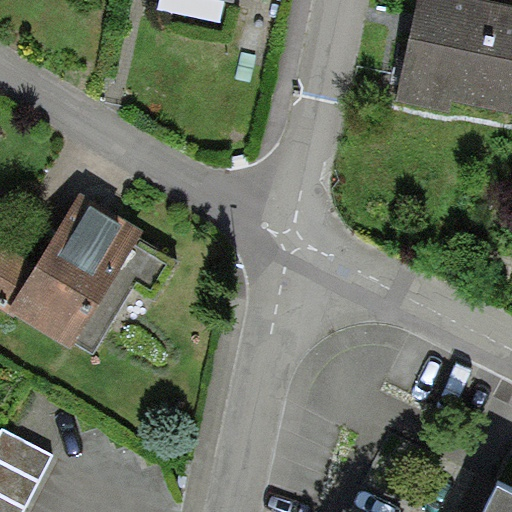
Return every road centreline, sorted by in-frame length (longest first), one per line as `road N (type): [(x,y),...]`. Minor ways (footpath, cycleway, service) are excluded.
road 1 (residential): [(0,75),(273,248)]
road 2 (residential): [(224,511),(273,248)]
road 3 (residential): [(273,248),(511,359)]
road 4 (residential): [(273,248),(332,0)]
